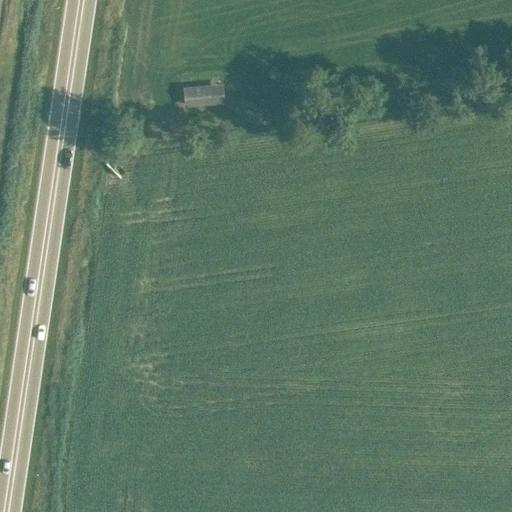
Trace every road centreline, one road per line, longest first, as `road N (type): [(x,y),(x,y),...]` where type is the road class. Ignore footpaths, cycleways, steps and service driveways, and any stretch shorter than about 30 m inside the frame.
road 1 (primary): [(6,511),(80,0)]
road 2 (track): [(134,127),(511,74)]
